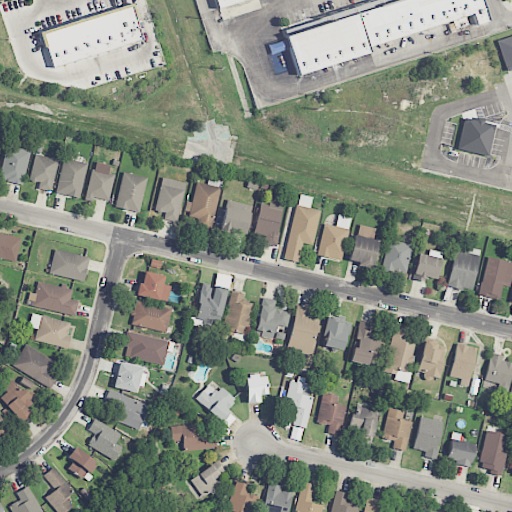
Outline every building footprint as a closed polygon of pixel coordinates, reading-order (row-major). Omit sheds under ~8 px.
[(242,0),(214,0),(217,8),(242,0)] [(297,75),(284,35),(396,0),(480,0),(487,21),(475,24),(471,14),(367,48),(369,53),(297,75)] [(55,68),(43,32),(129,5),(140,40),(55,68)] [(511,35),(497,40),(506,72),(511,70),(511,35)] [(457,151),(489,156),(494,123),(463,118),(457,151)] [(0,180),(23,185),(30,150),(5,146),(0,173),(0,180)] [(37,189),(51,192),(57,159),(34,155),(29,181),(38,182),(37,189)] [(79,199),(87,164),(63,158),(55,193),(79,199)] [(114,175),(91,170),(85,197),(108,202),(114,175)] [(114,207),(138,213),(147,178),(123,172),(114,207)] [(186,183),(161,178),(154,211),(164,214),(163,219),(177,222),(186,183)] [(210,231),(220,188),(196,182),(191,203),(188,202),(185,217),(197,220),(195,227),(210,231)] [(276,246),(283,201),(269,199),(268,205),(259,203),(254,237),(262,238),(261,244),(276,246)] [(252,206),(227,200),(220,229),(244,235),(252,206)] [(320,211),(295,205),(283,259),(298,262),(302,243),(312,245),(320,211)] [(349,217),(337,215),(335,227),(322,224),(317,257),(342,261),(349,217)] [(0,258),(15,262),(20,238),(0,233),(0,258)] [(348,260),(358,262),(357,266),(371,269),(378,241),(353,236),(348,260)] [(381,270),(405,275),(412,245),(387,240),(381,270)] [(471,292),(479,252),(455,247),(446,286),(471,292)] [(84,281),(88,256),(53,250),(49,275),(84,281)] [(436,282),(440,258),(417,254),(412,278),(436,282)] [(511,269),(511,262),(487,257),(479,295),(499,299),(502,285),(509,286),(511,269)] [(137,296),(167,302),(170,286),(162,284),(164,276),(142,271),(137,296)] [(75,315),(78,302),(70,300),(72,289),(37,281),(35,294),(29,292),(26,305),(75,315)] [(226,289),(202,284),(195,319),(219,324),(226,289)] [(222,333),(245,337),(251,303),(242,302),(244,294),(230,292),(222,333)] [(273,337),(276,325),(287,328),(290,312),(273,309),(275,301),(263,298),(255,333),(273,337)] [(171,310),(136,301),(130,324),(165,333),(171,310)] [(288,351),(312,355),(319,311),(295,307),(288,351)] [(36,329),(34,341),(67,348),(70,336),(67,336),(70,322),(31,314),(28,327),(36,329)] [(344,351),(349,320),(327,316),(321,346),(344,351)] [(350,360),(376,364),(380,334),(370,333),(371,324),(359,322),(355,347),(352,347),(350,360)] [(384,373),(397,375),(397,371),(409,373),(414,340),(403,339),(404,331),(392,329),(384,373)] [(123,347),(126,347),(124,358),(164,364),(168,340),(125,333),(123,347)] [(444,345),(422,342),(418,374),(440,377),(444,345)] [(476,348),(456,344),(449,376),(460,379),(459,385),(468,386),(476,348)] [(51,388),(58,375),(52,372),(57,363),(24,345),(12,367),(51,388)] [(511,363),(501,361),(502,356),(490,353),(483,387),(507,392),(511,368),(511,363)] [(136,393),(137,386),(143,387),(147,370),(118,364),(113,388),(136,393)] [(260,403),(259,395),(267,395),(267,375),(245,376),(246,403),(260,403)] [(0,393),(0,398),(21,422),(31,414),(26,408),(37,398),(30,389),(34,387),(24,376),(16,384),(14,382),(0,393)] [(312,397),(308,396),(311,383),(289,379),(284,406),(296,408),(292,426),(306,428),(312,397)] [(220,388),(217,392),(207,385),(195,400),(228,427),(236,418),(227,411),(235,400),(220,388)] [(144,416),(150,418),(154,407),(108,391),(103,403),(119,409),(115,422),(138,430),(144,416)] [(338,395),(321,393),(317,424),(328,425),(327,433),(341,435),(345,406),(337,404),(338,395)] [(405,451),(411,422),(402,420),(404,412),(388,408),(382,439),(394,441),(393,449),(405,451)] [(443,422),(420,417),(412,449),(425,452),(423,457),(434,459),(443,422)] [(87,430),(94,434),(87,445),(113,461),(122,448),(114,443),(119,434),(94,419),(87,430)] [(171,442),(183,441),(184,451),(215,449),(214,436),(195,437),(194,425),(170,426),(171,442)] [(503,428),(488,425),(477,469),(501,475),(510,436),(501,434),(503,428)] [(474,444),(459,441),(460,434),(451,433),(447,462),(471,466),(474,444)] [(73,461),(67,468),(82,480),(95,463),(75,446),(67,456),(73,461)] [(202,499),(222,486),(215,475),(222,470),(217,462),(190,479),(202,499)] [(45,498),(56,511),(65,511),(72,507),(65,497),(72,491),(53,467),(42,476),(54,491),(45,498)] [(252,511),(258,496),(246,492),(248,485),(236,481),(226,510),(232,511),(252,511)] [(321,511),(323,506),(311,503),(315,485),(301,482),(294,511),(321,511)] [(281,486),(268,483),(261,511),(287,511),(292,494),(280,491),(281,486)] [(41,511),(27,486),(15,493),(19,500),(9,505),(12,511),(41,511)] [(354,511),(355,502),(347,501),(348,492),(332,492),(330,511),(354,511)] [(377,511),(380,501),(367,498),(363,511),(377,511)]
